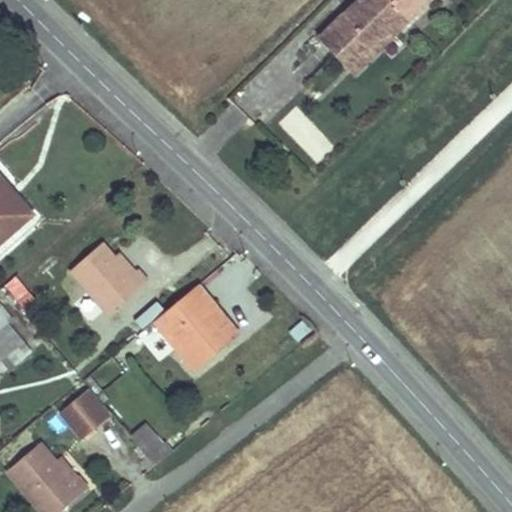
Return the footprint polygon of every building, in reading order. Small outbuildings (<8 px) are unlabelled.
[(410,19),(391,0),(355,0),(345,10),(344,9),(316,36),(338,58),(351,45),(361,55),(388,29),(394,35),(410,19)] [(391,0),(410,19),(429,0),(391,0)] [(317,163),(335,148),(298,105),(280,120),(317,163)] [(4,194),(10,188),(0,176),(0,244),(27,220),(4,194)] [(4,194),(27,220),(34,215),(10,188),(4,194)] [(132,275),(117,258),(103,243),(72,271),(110,315),(150,280),(140,268),(137,271),(132,275)] [(137,271),(121,254),(117,258),(132,275),(137,271)] [(16,274),(3,284),(20,304),(32,293),(16,274)] [(199,285),(156,321),(196,368),(239,332),(199,285)] [(7,323),(0,329),(0,356),(3,360),(24,342),(7,323)] [(118,361),(99,374),(108,386),(126,372),(118,361)] [(84,439),(111,417),(89,391),(62,413),(84,439)] [(150,456),(165,443),(149,424),(133,437),(150,456)] [(46,511),(60,511),(91,487),(64,456),(60,459),(45,440),(10,469),(46,511)] [(150,456),(156,464),(172,452),(165,443),(150,456)] [(156,464),(150,456),(142,462),(149,470),(156,464)]
